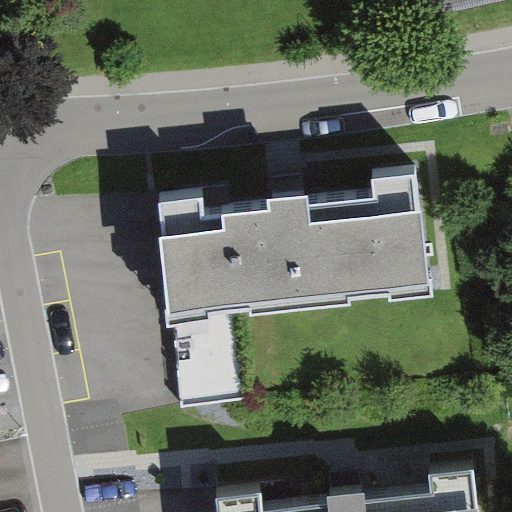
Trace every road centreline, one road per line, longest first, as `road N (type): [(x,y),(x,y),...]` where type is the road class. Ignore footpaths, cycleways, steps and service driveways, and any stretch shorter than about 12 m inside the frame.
road 1 (residential): [(0,129),(447,91),(511,78)]
road 2 (residential): [(0,129),(71,511)]
